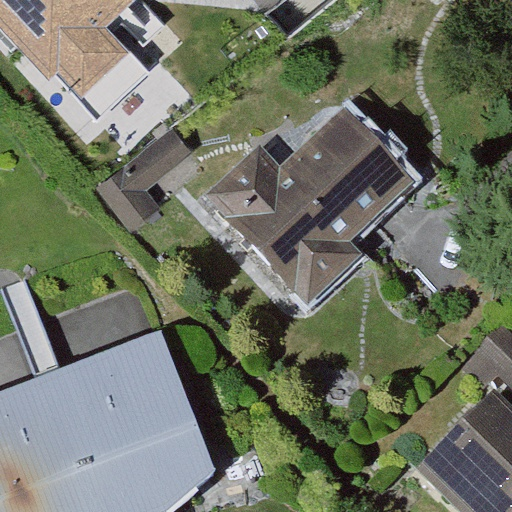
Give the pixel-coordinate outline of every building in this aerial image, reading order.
[(124,0),(0,0),(0,12),(78,93),(130,44),(106,18),(124,0)] [(374,264),(432,209),(353,126),(293,183),(266,156),(215,206),(241,232),(235,238),(314,321),(322,314),(329,321),(380,271),(374,264)] [(198,165),(177,137),(143,164),(124,140),(100,158),(119,182),(106,191),(127,219),(142,238),(167,218),(153,200),(198,165)] [(494,390),(511,408),(511,337),(500,326),(464,362),(494,390)] [(162,337),(0,399),(0,511),(171,511),(217,477),(162,337)] [(511,511),(511,408),(494,390),(415,471),(458,511),(511,511)]
